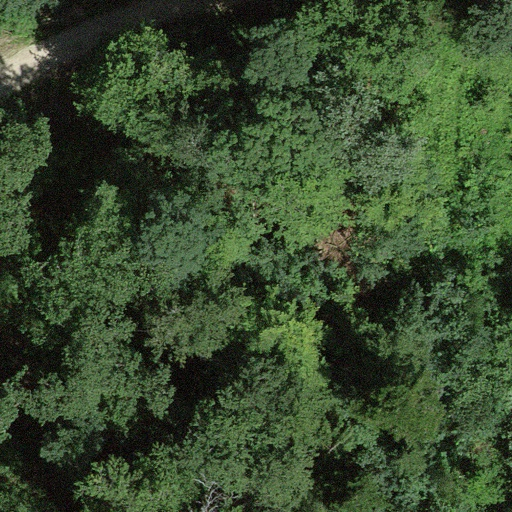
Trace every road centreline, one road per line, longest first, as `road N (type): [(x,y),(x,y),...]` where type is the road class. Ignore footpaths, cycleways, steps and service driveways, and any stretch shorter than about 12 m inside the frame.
road 1 (track): [(468,0),(447,129),(437,366)]
road 2 (track): [(187,0),(0,71)]
